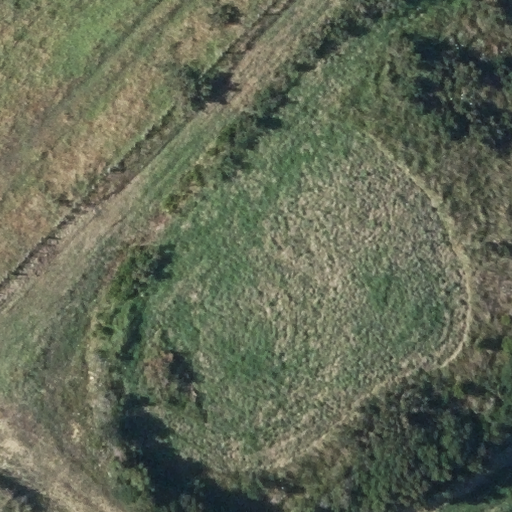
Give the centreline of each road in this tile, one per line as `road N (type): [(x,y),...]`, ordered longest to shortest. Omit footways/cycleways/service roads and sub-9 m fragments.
road 1 (track): [(511,434),(345,511),(111,511),(0,435)]
road 2 (track): [(209,0),(0,215)]
